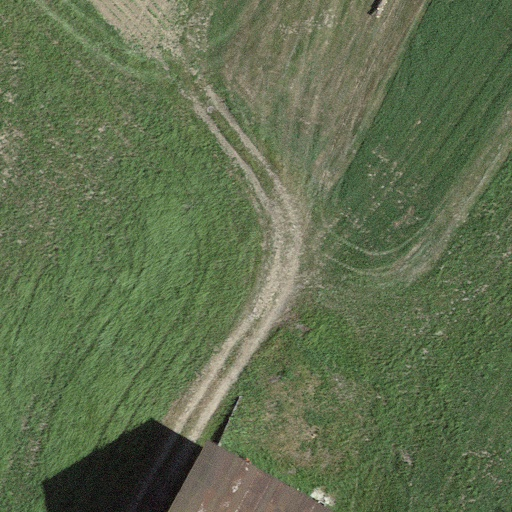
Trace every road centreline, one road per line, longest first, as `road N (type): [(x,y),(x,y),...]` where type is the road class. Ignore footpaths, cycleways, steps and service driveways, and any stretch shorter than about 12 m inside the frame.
road 1 (track): [(234,308),(247,191),(182,54),(202,0)]
road 2 (track): [(234,308),(127,511)]
